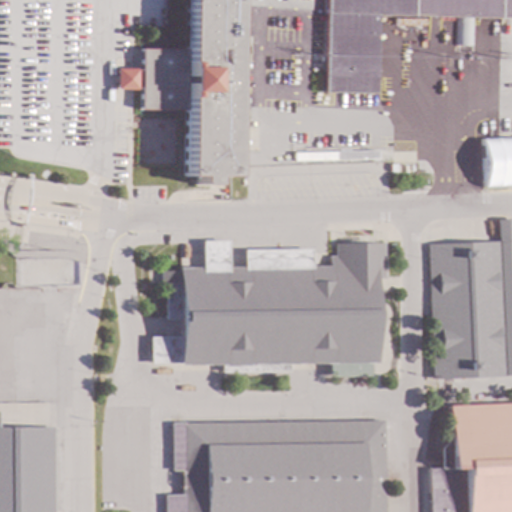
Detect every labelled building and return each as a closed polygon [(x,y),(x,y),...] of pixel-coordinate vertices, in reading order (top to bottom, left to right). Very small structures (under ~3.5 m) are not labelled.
[(228,0),(225,177),(205,177),(205,186),(190,186),(190,177),(177,177),(178,111),(133,111),(134,89),(130,89),(130,90),(125,90),(109,90),(110,69),(125,69),(131,69),(131,71),(134,72),(135,50),(178,50),(178,0),(228,0)] [(511,0),(511,19),(369,16),(367,94),(319,93),(321,0),(511,0)] [(468,20),(468,47),(450,46),(450,19),(468,20)] [(511,188),(480,190),(477,141),(511,139),(511,188)] [(371,152),(287,154),(287,163),(372,161),(371,152)] [(511,377),(427,381),(422,245),(493,242),(492,220),(510,220),(511,242),(511,241),(511,377)] [(379,279),(369,280),(370,363),(285,365),(285,373),(217,374),(217,366),(174,367),(174,365),(147,366),(147,338),(173,338),(173,320),(162,320),(162,284),(157,284),(156,271),(173,271),(172,268),(196,268),(195,241),(221,241),(222,268),(238,268),(238,251),(305,249),(305,267),(322,266),(322,257),(329,257),(329,245),(378,244),(379,279)] [(511,511),(426,511),(425,470),(446,469),(444,405),(511,402),(511,511)] [(380,470),(382,470),(382,487),(380,487),(380,511),(161,511),(161,496),(179,496),(178,489),(177,472),(168,472),(167,425),(380,422),(380,470)] [(0,511),(0,428),(50,428),(50,511),(0,511)]
